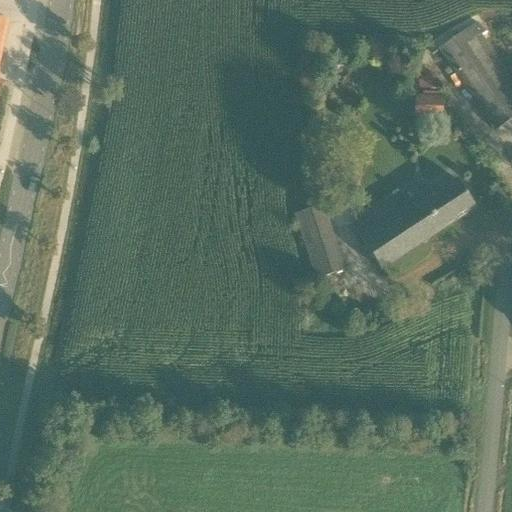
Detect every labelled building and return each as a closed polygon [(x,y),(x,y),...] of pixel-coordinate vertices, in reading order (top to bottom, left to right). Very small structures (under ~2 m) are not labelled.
[(0,57),(8,21),(0,19),(0,57)] [(511,82),(481,37),(485,33),(479,23),(471,28),(440,49),(495,131),(511,119),(511,82)] [(416,118),(444,120),(445,99),(443,98),(443,93),(425,92),(425,97),(417,97),(416,118)] [(379,271),(458,219),(474,208),(456,180),(413,208),(402,191),(349,226),(379,271)] [(291,212),(316,279),(344,269),(319,201),(291,212)]
